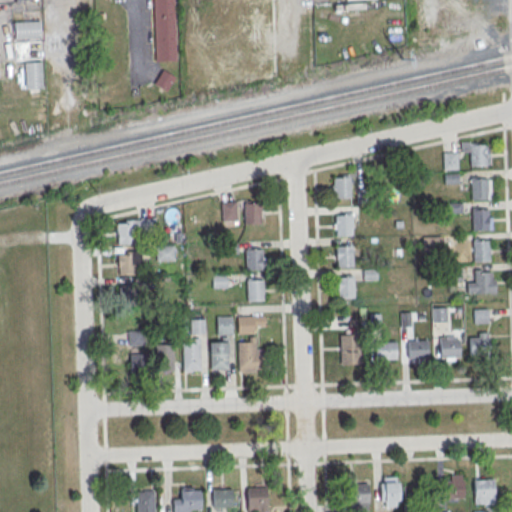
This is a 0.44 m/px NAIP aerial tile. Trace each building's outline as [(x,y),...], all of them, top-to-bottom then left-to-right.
[(153,0),(173,0),(175,60),(155,61),(153,0)] [(270,5),(206,5),(206,25),(270,25),(270,5)] [(14,22),(39,21),(40,38),(15,39),(14,22)] [(24,62),(41,62),(42,88),(25,88),(24,62)] [(153,84),(162,70),(174,77),(166,91),(153,84)] [(486,146),(486,166),(470,166),(469,146),(486,146)] [(442,153),(457,153),(458,170),(443,170),(442,153)] [(444,174),(458,174),(458,184),(444,185),(444,174)] [(349,178),(350,198),(334,198),(333,178),(349,178)] [(486,179),(487,199),(471,200),(470,180),(486,179)] [(221,220),(236,220),(236,201),(221,201),(221,220)] [(447,203),(461,203),(462,213),(447,214),(447,203)] [(259,204),(259,224),(243,224),(243,204),(259,204)] [(487,210),(488,230),(472,231),(471,210),(487,210)] [(350,215),(351,236),(335,236),(334,216),(350,215)] [(138,243),(138,220),(116,220),(116,243),(138,243)] [(422,237),(441,236),(442,251),(423,252),(422,237)] [(488,241),(489,261),(473,262),(472,242),(488,241)] [(156,245),(156,259),(173,259),(173,245),(156,245)] [(351,247),(352,267),(336,267),(335,247),(351,247)] [(261,250),(261,270),(245,270),(244,250),(261,250)] [(138,274),(138,253),(117,253),(117,274),(138,274)] [(444,266),(461,265),(461,281),(445,282),(444,266)] [(362,270),(377,270),(377,280),(363,280),(362,270)] [(490,272),(491,280),(494,279),(495,292),(467,293),(466,283),(474,283),(474,273),(490,272)] [(225,274),(212,274),(212,287),(225,287),(225,274)] [(353,277),(353,297),(337,298),(336,278),(353,277)] [(262,280),(262,300),(246,301),(246,281),(262,280)] [(431,308),(446,308),(447,322),(432,322),(431,308)] [(472,310),(487,309),(487,323),(473,324),(472,310)] [(400,313),(410,312),(410,327),(400,327),(400,313)] [(263,324),(263,314),(236,314),(236,333),(253,333),(253,324),(263,324)] [(369,314),(380,314),(380,328),(370,328),(369,314)] [(231,334),(231,315),(215,315),(215,334),(231,334)] [(204,333),(204,318),(190,318),(190,333),(204,333)] [(143,329),(127,329),(127,344),(143,344),(143,329)] [(339,335),(356,334),(357,361),(340,362),(339,335)] [(468,338),(488,337),(489,355),(468,356),(468,338)] [(438,340),(459,339),(459,357),(439,358),(438,340)] [(406,341),(426,340),(427,358),(407,359),(406,341)] [(374,342),(394,341),(395,359),(375,360),(374,342)] [(209,343),(226,342),(227,369),(210,369),(209,343)] [(237,343),(254,342),(254,350),(266,349),(267,371),(238,372),(237,343)] [(172,343),(157,343),(158,370),(173,370),(172,343)] [(181,344),(199,343),(200,370),(182,370),(181,344)] [(146,352),(127,352),(127,370),(146,370),(146,352)] [(445,474),(445,498),(463,498),(463,474),(445,474)] [(399,506),(399,476),(379,476),(379,506),(399,506)] [(473,503),(493,503),(493,478),(473,478),(473,503)] [(368,509),(368,482),(348,482),(348,509),(368,509)] [(265,511),(266,487),(247,487),(246,511),(265,511)] [(231,488),(211,488),(211,506),(231,506),(231,488)] [(200,511),(201,489),(181,489),(181,500),(172,500),(171,511),(200,511)] [(134,511),(153,511),(154,490),(135,490),(134,511)]
